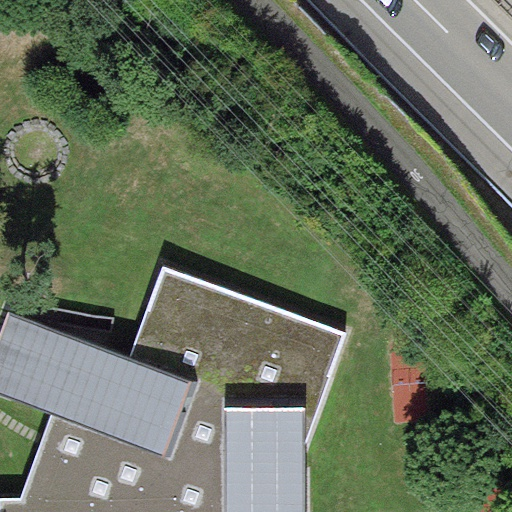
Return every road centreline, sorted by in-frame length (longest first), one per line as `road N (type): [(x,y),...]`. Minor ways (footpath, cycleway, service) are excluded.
road 1 (residential): [(253,0),(443,190),(511,286)]
road 2 (motorway): [(422,0),(511,89)]
